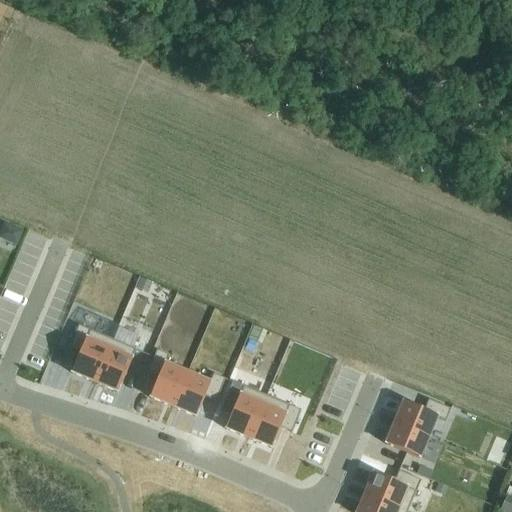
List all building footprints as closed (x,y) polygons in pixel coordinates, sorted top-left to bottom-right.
[(78,328),(69,350),(80,355),(71,375),(94,385),(112,342),(78,328)] [(112,342),(94,385),(117,394),(127,373),(135,352),(112,342)] [(157,352),(147,374),(158,379),(150,400),(173,409),(187,376),(165,366),(169,357),(157,352)] [(187,376),(173,409),(196,419),(204,399),(216,403),(225,381),(213,376),(209,385),(187,376)] [(234,410),(225,431),(248,441),(266,398),(243,388),(234,410)] [(266,398),(248,441),(271,450),(280,430),(291,435),(301,412),(289,408),(266,398)] [(403,405),(394,426),(428,440),(436,420),(445,423),(450,411),(428,402),(423,413),(403,405)] [(394,426),(385,446),(419,461),(428,440),(394,426)] [(373,476),(364,496),(401,511),(407,511),(411,504),(421,482),(398,473),(394,484),(373,476)] [(401,511),(364,496),(357,511),(401,511)] [(511,511),(511,498),(506,496),(504,502),(499,511),(511,511)]
